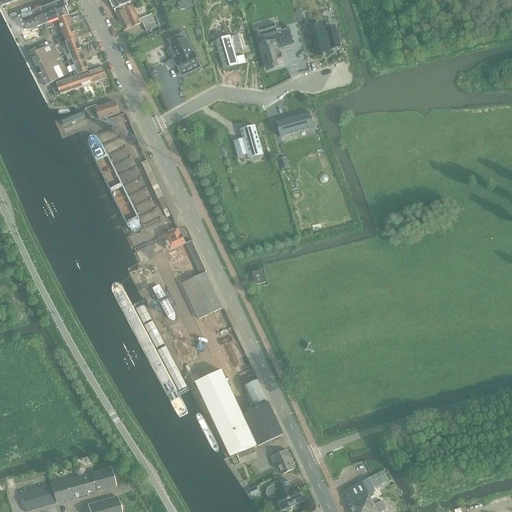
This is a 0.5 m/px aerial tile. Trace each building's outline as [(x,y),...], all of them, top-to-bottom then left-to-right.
[(63,0),(52,5),(58,20),(68,16),(63,0)] [(130,0),(109,0),(114,10),(132,2),(130,0)] [(190,0),(189,0),(183,2),(185,9),(192,7),(190,0)] [(57,20),(58,20),(52,5),(42,8),(50,28),(53,27),(52,22),(57,20)] [(132,5),(115,13),(124,32),(140,24),(132,5)] [(42,8),(33,12),(38,27),(45,25),(47,30),(50,28),(42,8)] [(33,12),(22,16),(24,21),(20,23),(22,29),(26,27),(28,31),(38,27),(33,12)] [(157,28),(151,15),(141,19),(147,32),(157,28)] [(65,39),(66,42),(76,38),(68,16),(58,20),(57,20),(65,39)] [(323,27),(307,31),(314,55),(329,51),(328,45),(329,45),(330,46),(340,44),(336,28),(326,31),(326,32),(324,33),(323,27)] [(289,29),(267,35),(270,44),(261,47),(268,69),(273,68),(274,68),(276,68),(276,67),(282,66),(281,63),(282,63),(280,56),(279,56),(277,50),(294,45),(289,29)] [(237,58),(235,52),(242,49),(238,35),(232,37),(231,36),(215,41),(223,70),(246,63),(244,56),(237,58)] [(68,48),(63,50),(65,55),(81,49),(76,38),(66,42),(68,48)] [(200,67),(193,53),(186,39),(171,46),(178,60),(175,61),(182,76),(200,67)] [(38,52),(30,56),(45,87),(69,75),(54,44),(50,46),(48,42),(36,48),(38,52)] [(81,49),(65,55),(69,66),(74,64),(85,60),(81,49)] [(77,71),(74,72),(75,76),(79,75),(89,71),(85,60),(74,64),(77,71)] [(103,69),(89,73),(93,84),(107,80),(103,69)] [(89,71),(79,75),(83,88),(93,84),(89,73),(89,71)] [(75,76),(76,78),(75,78),(74,76),(68,78),(73,91),(83,88),(79,75),(75,76)] [(57,84),(58,88),(53,90),(56,97),(73,91),(68,78),(63,80),(63,82),(57,84)] [(119,114),(115,103),(97,109),(96,107),(86,110),(88,118),(98,115),(100,120),(119,114)] [(312,129),(307,113),(276,122),(281,138),(312,129)] [(254,126),(241,130),(243,139),(234,142),(238,157),(247,154),(249,159),(263,155),(254,126)] [(286,158),(278,160),(281,170),(289,168),(286,158)] [(147,161),(141,164),(145,173),(151,170),(147,161)] [(163,198),(158,200),(163,210),(168,208),(164,198),(163,198)] [(169,233),(163,236),(166,242),(165,245),(167,250),(170,251),(185,244),(181,235),(181,236),(178,229),(174,231),(174,230),(169,233)] [(207,272),(192,241),(185,244),(186,244),(200,275),(207,272)] [(256,285),(266,283),(263,271),(253,273),(256,285)] [(205,273),(183,284),(200,320),(222,309),(205,273)] [(222,371),(196,383),(230,456),(257,446),(255,442),(243,415),(243,416),(222,371)] [(255,410),(243,415),(255,442),(257,446),(258,448),(284,435),(269,403),(258,380),(244,387),(255,410)] [(254,448),(231,457),(235,466),(258,458),(254,448)] [(286,450),(270,457),(273,463),(276,462),(282,475),(295,469),(286,450)] [(75,466),(73,469),(74,473),(78,475),(82,474),(84,471),(83,467),(80,464),(75,466)] [(26,511),(56,504),(115,487),(110,469),(51,485),(50,485),(20,493),(25,511),(26,511)] [(369,496),(375,492),(368,479),(343,492),(350,507),(352,511),(381,511),(387,509),(382,501),(374,506),(369,496)] [(290,507),(303,501),(297,486),(291,489),(287,480),(270,488),(268,489),(267,490),(267,492),(267,494),(268,495),(269,497),(271,498),(273,498),(274,497),(275,497),(281,511),(285,509),(286,511),(287,511),(288,511),(291,511),(291,509),(290,507)] [(256,487),(249,490),(251,496),(259,493),(256,487)] [(120,511),(117,497),(87,505),(89,511),(120,511)]
